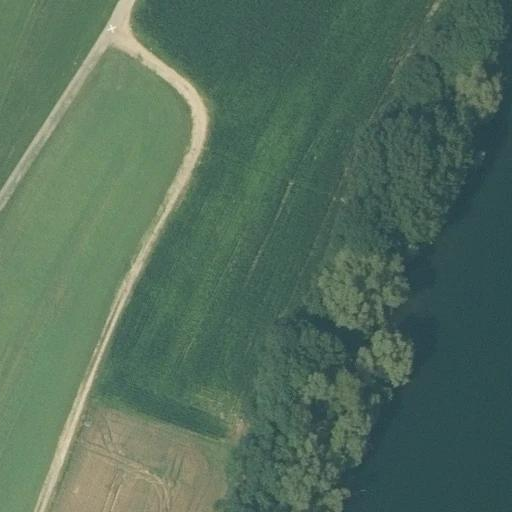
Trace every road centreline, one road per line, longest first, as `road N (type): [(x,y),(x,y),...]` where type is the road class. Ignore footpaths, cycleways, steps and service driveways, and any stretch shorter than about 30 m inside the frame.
road 1 (track): [(115,19),(129,47),(184,86),(200,124),(80,396),(39,511)]
road 2 (unclassified): [(0,203),(127,0)]
